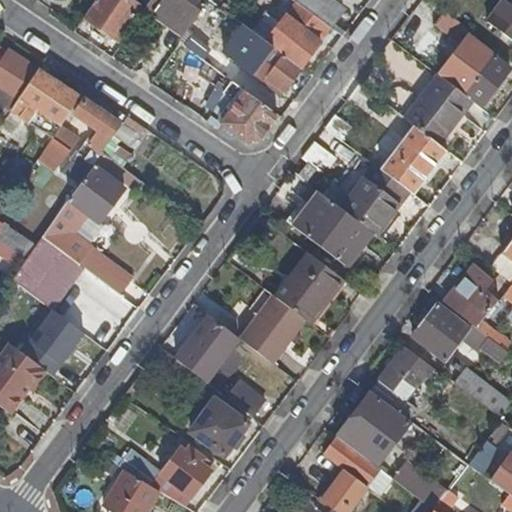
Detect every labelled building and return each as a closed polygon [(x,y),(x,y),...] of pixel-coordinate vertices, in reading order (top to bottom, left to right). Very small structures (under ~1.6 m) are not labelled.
[(140,7),(130,0),(94,0),(83,17),(117,40),(140,7)] [(151,0),(145,10),(160,20),(168,18),(186,31),(197,16),(207,0),(151,0)] [(214,29),(226,11),(211,0),(207,0),(197,16),(186,31),(179,42),(219,71),(232,52),(197,27),(202,20),(214,29)] [(324,37),(332,26),(296,0),(270,0),(293,17),(285,28),(281,25),(282,23),(266,11),(252,30),(274,46),(302,67),(324,37)] [(296,0),(332,26),(344,9),(330,0),(296,0)] [(511,40),(511,0),(502,0),(486,21),(511,40)] [(445,34),(457,20),(436,4),(424,18),(445,34)] [(328,40),(336,29),(332,26),(324,37),(328,40)] [(285,90),(302,67),(274,46),(254,73),(275,88),(278,84),(285,90)] [(8,104),(12,107),(39,69),(11,50),(0,65),(0,107),(4,110),(8,104)] [(174,77),(188,86),(203,61),(189,53),(174,77)] [(450,59),(438,75),(439,75),(464,95),(465,94),(481,105),(510,68),(493,56),(476,79),(450,59)] [(80,96),(39,69),(12,107),(5,118),(18,126),(26,113),(55,133),(80,96)] [(464,112),(472,101),(464,95),(439,75),(406,119),(414,125),(439,145),(464,112)] [(222,91),(212,110),(223,118),(220,122),(211,116),(207,122),(217,129),(222,123),(246,140),(259,137),(277,113),(243,89),(239,86),(230,80),(222,91)] [(109,138),(119,123),(84,100),(74,114),(99,130),(90,144),(85,140),(71,160),(79,166),(70,178),(78,184),(101,151),(110,138),(109,138)] [(386,105),(376,119),(400,137),(410,123),(386,105)] [(470,116),(464,112),(439,145),(446,149),(470,116)] [(334,114),(324,127),(336,136),(347,123),(334,114)] [(413,194),(446,150),(446,149),(439,145),(414,125),(381,170),(410,192),(413,194)] [(315,168),(323,173),(335,156),(314,141),(302,157),(308,163),(315,168)] [(100,173),(110,158),(101,151),(78,184),(67,200),(42,236),(83,267),(119,294),(132,277),(74,235),(88,215),(101,223),(124,190),(100,173)] [(315,168),(308,163),(300,174),(306,179),(315,168)] [(377,236),(410,192),(381,170),(375,165),(342,209),(370,231),(377,236)] [(0,212),(18,186),(0,174),(0,212)] [(342,209),(322,194),(312,206),(309,202),(291,225),(348,268),(365,246),(361,243),(370,231),(342,209)] [(0,229),(0,240),(27,257),(36,245),(38,243),(6,222),(0,229)] [(83,271),(83,267),(42,236),(38,243),(36,245),(69,269),(74,264),(83,271)] [(511,239),(501,254),(491,268),(511,284),(511,283),(511,239)] [(308,253),(275,296),(306,320),(310,324),(322,308),(319,306),(341,278),(308,253)] [(131,307),(83,271),(74,264),(69,269),(61,280),(119,323),(131,307)] [(57,268),(53,265),(49,271),(53,274),(57,268)] [(493,281),(475,266),(444,303),(461,316),(476,327),(486,335),(489,338),(506,351),(511,344),(481,321),(498,301),(485,290),(493,281)] [(511,301),(511,283),(511,284),(503,295),(511,301)] [(249,309),(256,314),(271,294),(264,288),(249,309)] [(272,364),(306,320),(275,296),(271,294),(256,314),(238,338),(272,364)] [(471,330),(438,304),(414,336),(446,361),(466,336),(471,330)] [(227,344),(234,335),(208,315),(175,359),(176,359),(204,381),(230,346),(227,344)] [(466,336),(446,361),(461,374),(466,368),(481,347),(466,336)] [(501,363),(509,353),(506,351),(489,338),(481,347),(501,363)] [(44,370),(8,343),(0,353),(0,406),(9,413),(28,388),(31,390),(45,370),(44,370)] [(407,400),(433,367),(406,346),(371,391),(376,394),(409,420),(418,408),(407,400)] [(55,355),(44,370),(45,370),(75,392),(85,378),(55,355)] [(223,456),(252,417),(249,415),(230,401),(204,381),(176,359),(167,372),(191,390),(193,387),(213,402),(188,436),(205,448),(207,445),(223,456)] [(461,374),(454,383),(499,417),(510,403),(466,368),(461,374)] [(190,412),(139,373),(122,397),(175,433),(190,412)] [(239,389),(230,401),(249,415),(257,404),(256,403),(256,402),(239,389)] [(385,455),(410,421),(409,420),(376,394),(354,422),(350,419),(337,436),(372,463),(381,452),(385,455)] [(337,511),(347,511),(381,469),(372,463),(337,436),(325,453),(345,468),(328,492),(325,489),(318,499),(333,509),(337,511)] [(498,446),(488,438),(467,464),(478,472),(498,446)] [(161,473),(192,497),(211,471),(210,470),(213,465),(187,446),(184,451),(180,448),(161,473)] [(192,497),(161,473),(134,453),(122,469),(123,470),(158,491),(185,507),(192,497)] [(490,480),(511,495),(511,454),(511,453),(490,480)] [(398,467),(391,477),(433,510),(441,499),(398,467)] [(115,511),(146,511),(158,491),(123,470),(103,505),(115,511)] [(445,511),(456,498),(447,491),(441,499),(433,510),(436,511),(445,511)] [(337,511),(333,509),(330,511),(319,511),(298,497),(290,509),(294,511),(337,511)]
